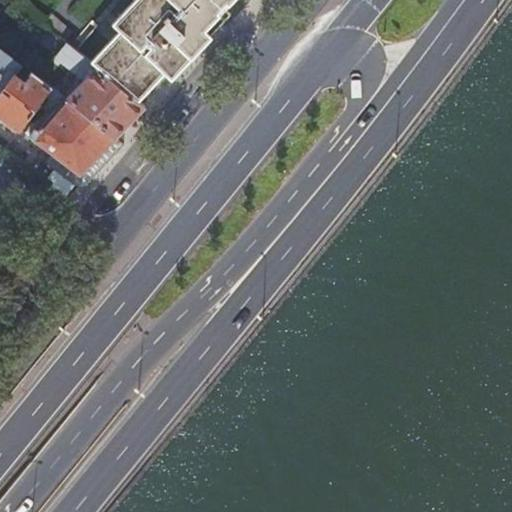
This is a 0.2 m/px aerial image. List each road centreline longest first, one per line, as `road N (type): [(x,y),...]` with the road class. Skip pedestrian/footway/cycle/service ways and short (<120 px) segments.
road 1 (primary): [(76,511),(483,0)]
road 2 (primary): [(322,59),(0,454)]
road 3 (primary): [(310,0),(0,379)]
road 4 (primary): [(10,511),(333,148)]
road 5 (primary): [(333,148),(365,119),(453,0)]
road 6 (primary): [(333,148),(371,75),(354,54),(322,59)]
